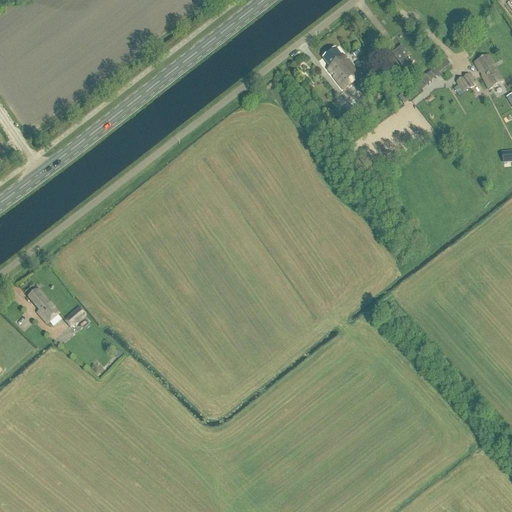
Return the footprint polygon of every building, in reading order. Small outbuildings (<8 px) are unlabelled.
[(405,71),(414,64),(402,48),(393,55),(405,71)] [(344,92),(361,78),(345,57),(342,58),(336,50),(323,60),(330,68),(327,70),(344,92)] [(474,66),(488,92),(502,84),(488,58),(474,66)] [(421,77),(419,79),(426,87),(451,67),(446,61),(423,79),(421,77)] [(318,64),(309,69),(327,99),(336,94),(318,64)] [(457,84),(463,94),(476,86),(470,76),(457,84)] [(443,88),(450,100),(458,95),(451,83),(443,88)] [(511,152),(502,153),(503,166),(511,164),(511,152)] [(59,316),(38,292),(36,294),(35,293),(28,300),(40,313),(37,315),(47,327),(59,316)] [(15,300),(9,305),(21,318),(17,322),(28,335),(38,326),(15,300)] [(78,309),(63,322),(70,330),(86,317),(78,309)]
